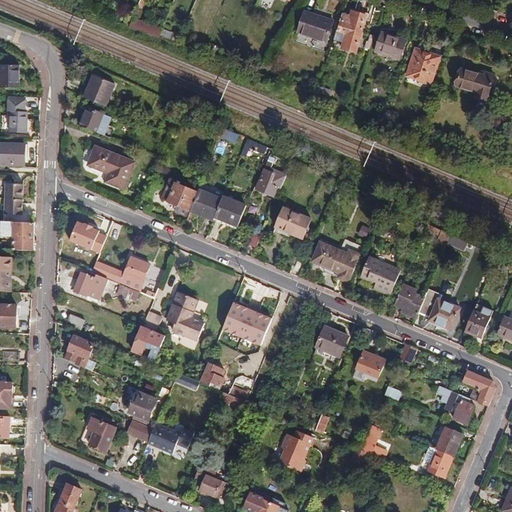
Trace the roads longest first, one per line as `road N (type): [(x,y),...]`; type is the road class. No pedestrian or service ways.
road 1 (residential): [(511,379),(50,184)]
road 2 (residential): [(50,184),(37,451)]
road 3 (residential): [(0,30),(50,57),(57,75),(50,184)]
road 4 (residential): [(185,511),(37,451)]
road 5 (residential): [(458,511),(511,382)]
